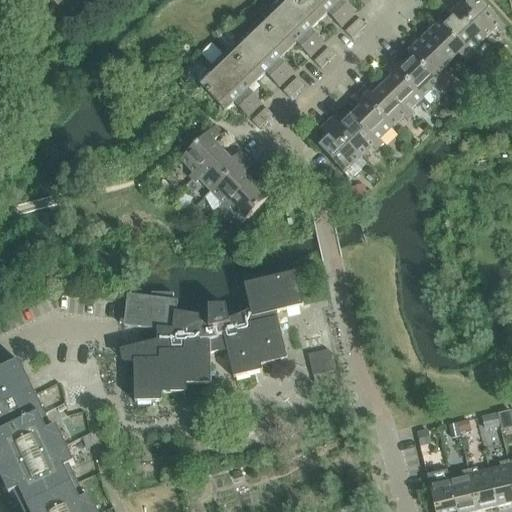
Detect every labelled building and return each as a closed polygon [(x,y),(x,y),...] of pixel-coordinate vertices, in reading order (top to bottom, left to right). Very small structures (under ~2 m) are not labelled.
[(32,0),(37,5),(42,0),(50,0),(60,10),(69,0),(32,0)] [(311,32),(320,23),(297,0),(283,0),(275,8),(317,52),(324,46),(311,32)] [(327,0),(297,0),(320,23),(328,15),(341,29),(349,22),(327,0)] [(355,16),(342,2),(344,0),(327,0),(349,22),(355,16)] [(457,0),(452,5),(485,40),(497,29),(501,32),(505,28),(478,0),(474,0),(467,8),(459,0),(457,0)] [(445,28),(444,29),(473,59),(477,55),(473,52),(485,40),(452,5),(445,11),(454,20),(445,28)] [(275,8),(259,23),(288,54),(297,45),(310,59),(317,52),(275,8)] [(360,20),(353,27),(359,34),(367,27),(360,20)] [(259,23),(243,38),(286,83),(293,75),(280,62),(288,54),(259,23)] [(444,29),(445,28),(440,23),(424,39),(454,70),(463,61),(467,65),(473,59),(444,29)] [(353,27),(345,34),(352,41),(359,34),(353,27)] [(223,36),(218,41),(227,51),(233,45),(223,36)] [(243,38),(228,54),(257,84),(266,75),(279,89),(286,83),(243,38)] [(448,82),(445,79),(454,70),(424,39),(407,54),(412,60),(413,59),(442,89),(448,82)] [(328,50),(321,57),(328,64),(335,57),(328,50)] [(249,92),(257,84),(228,54),(212,69),(254,113),(262,105),(249,92)] [(321,57),(314,64),(321,71),(328,64),(321,57)] [(396,59),(389,65),(423,100),(435,89),(438,92),(442,89),(413,59),(412,60),(404,68),(396,59)] [(391,80),(382,89),(411,119),(414,115),(411,112),(423,100),(389,65),(383,71),(391,80)] [(212,69),(196,84),(225,114),(235,105),(248,119),(254,113),(212,69)] [(297,80),(290,87),(297,94),(304,87),(297,80)] [(290,87),(283,94),(290,101),(297,94),(290,87)] [(365,89),(358,95),(392,130),(404,118),(407,122),(411,119),(382,89),(373,98),(365,89)] [(358,95),(352,101),(360,110),(351,119),(380,149),(383,145),(380,142),(392,130),(358,95)] [(266,110),(259,117),(266,124),(273,117),(266,110)] [(259,117),(252,123),(259,131),(266,124),(259,117)] [(334,119),(327,125),(361,160),(373,149),(376,152),(380,149),(351,119),(342,127),(334,119)] [(321,131),(329,140),(319,150),(348,179),(350,182),(367,166),(361,160),(327,125),(321,131)] [(215,128),(180,162),(193,175),(189,178),(193,182),(223,153),(214,144),(222,136),(215,128)] [(223,153),(193,182),(196,185),(200,182),(211,194),(246,160),(240,154),(231,162),(223,153)] [(244,175),(252,167),(246,160),(211,194),(205,199),(206,200),(213,213),(219,210),(219,209),(223,213),(252,184),(244,175)] [(252,184),(223,213),(226,216),(229,213),(242,226),(277,192),(270,185),(261,193),(252,184)] [(364,185),(349,187),(351,199),(366,196),(364,185)] [(261,368),(288,361),(278,321),(277,321),(276,315),(304,308),(296,275),(245,287),(251,314),(227,324),(226,308),(209,308),(209,321),(177,316),(178,303),(128,297),(127,303),(124,328),(159,332),(160,344),(122,353),(124,363),(134,362),(135,404),(162,404),(162,395),(187,395),(187,387),(211,386),(211,355),(227,351),(234,380),(263,373),(261,368)] [(329,352),(308,357),(313,378),(334,373),(329,352)] [(96,511),(91,500),(86,502),(70,469),(75,467),(57,430),(52,432),(36,398),(19,364),(0,373),(0,372),(0,432),(1,435),(0,436),(0,477),(10,498),(15,496),(22,511),(96,511)] [(511,417),(511,413),(498,416),(502,433),(511,430),(511,417)] [(499,429),(496,416),(484,419),(486,432),(499,429)] [(468,423),(459,426),(461,433),(470,431),(468,423)] [(460,437),(457,426),(450,428),(453,438),(460,437)] [(430,445),(426,433),(418,435),(421,448),(430,445)] [(511,478),(508,463),(499,465),(500,469),(489,472),(498,509),(511,505),(511,478)] [(485,511),(498,509),(489,472),(478,474),(477,470),(468,472),(477,511),(485,511)] [(461,479),(450,481),(456,511),(477,511),(468,472),(460,474),(461,479)] [(438,479),(428,482),(435,511),(456,511),(450,481),(439,484),(438,479)]
